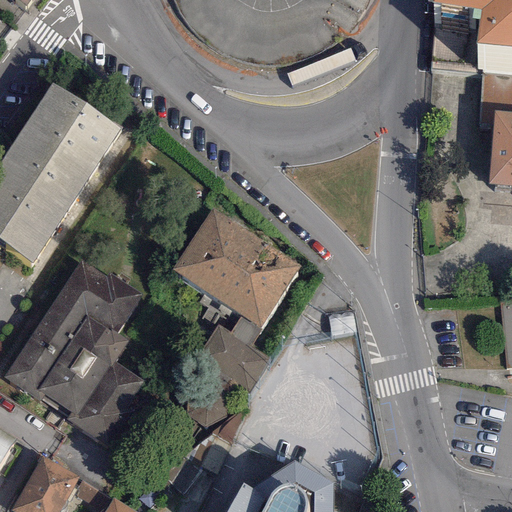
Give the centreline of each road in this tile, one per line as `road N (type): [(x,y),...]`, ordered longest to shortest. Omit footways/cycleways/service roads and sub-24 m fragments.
road 1 (primary): [(185,94),(365,277),(402,341)]
road 2 (primary): [(402,341),(393,254),(403,38)]
road 3 (primary): [(185,94),(232,113),(311,109),(364,81),(403,38)]
road 4 (residential): [(0,98),(50,28),(89,0)]
road 5 (primary): [(433,466),(402,341)]
